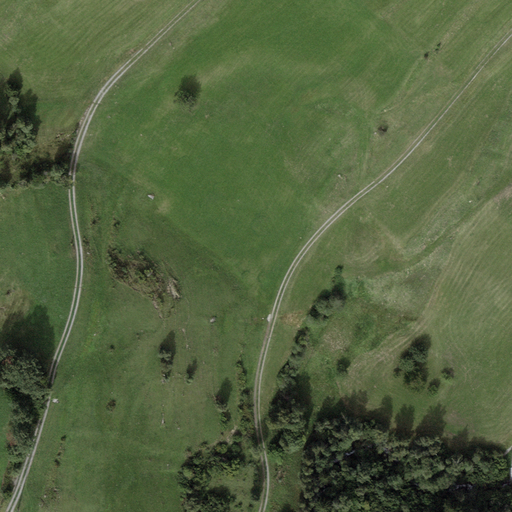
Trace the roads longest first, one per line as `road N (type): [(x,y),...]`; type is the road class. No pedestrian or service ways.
road 1 (track): [(262,511),(268,495),(257,422),(261,359),(286,278),(322,228),(417,140),(511,30)]
road 2 (track): [(8,511),(50,401),(80,287),(81,239),(67,175),(85,115),(197,0)]
